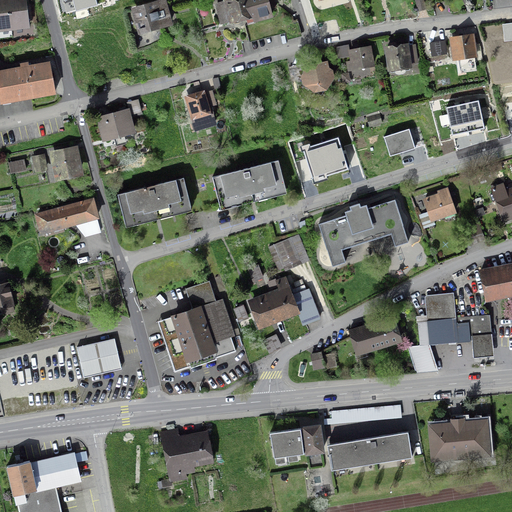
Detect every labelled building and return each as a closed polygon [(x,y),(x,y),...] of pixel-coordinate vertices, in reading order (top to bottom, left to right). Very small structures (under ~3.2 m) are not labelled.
[(0,0),(0,32),(12,30),(7,0),(0,0)] [(7,0),(12,30),(30,28),(26,0),(7,0)] [(95,0),(72,0),(76,14),(97,9),(95,0)] [(253,16),(248,0),(225,0),(232,21),(253,16)] [(248,0),(253,16),(254,21),(272,16),(267,0),(248,0)] [(424,0),(414,0),(417,11),(427,9),(424,0)] [(160,2),(129,12),(137,35),(167,26),(160,2)] [(282,16),(246,25),(250,39),(285,30),(283,23),(282,16)] [(301,34),(297,20),(283,23),(285,30),(287,38),(301,34)] [(474,32),(449,35),(452,57),(477,54),(474,32)] [(408,40),(384,43),(388,67),(412,63),(412,62),(418,61),(416,43),(408,44),(408,40)] [(445,41),(431,43),(432,55),(447,54),(445,41)] [(348,44),(335,46),(338,57),(349,55),(350,58),(345,59),(347,69),(375,63),(371,43),(349,47),(348,44)] [(303,69),(301,74),(303,82),(314,89),(327,86),(335,74),(333,66),(329,63),(328,57),(302,63),(303,69)] [(1,73),(6,95),(8,106),(61,96),(54,62),(1,73)] [(349,71),(342,72),(344,82),(351,80),(349,71)] [(205,90),(184,96),(195,132),(218,125),(212,106),(217,104),(212,90),(205,92),(205,90)] [(129,105),(96,114),(102,139),(136,130),(131,113),(142,110),(138,96),(127,99),(129,105)] [(478,97),(446,104),(452,131),(484,124),(478,97)] [(410,126),(384,134),(390,152),(415,145),(410,126)] [(78,143),(49,149),(55,178),(84,172),(78,143)] [(45,152),(32,155),(35,171),(48,168),(45,152)] [(278,156),(213,173),(222,204),(287,188),(278,156)] [(24,158),(9,161),(11,171),(27,168),(24,158)] [(500,162),(490,165),(492,172),(503,169),(500,162)] [(183,173),(118,190),(126,222),(191,205),(183,173)] [(508,186),(494,191),(507,223),(511,221),(511,190),(510,191),(508,186)] [(451,192),(426,201),(435,224),(460,214),(451,192)] [(94,195),(34,211),(40,231),(100,215),(94,195)] [(347,216),(321,225),(334,266),(353,260),(350,251),(394,236),(398,247),(411,243),(396,199),(368,208),(367,204),(346,211),(347,216)] [(479,225),(466,229),(470,243),(484,239),(479,225)] [(301,236),(270,248),(280,273),(310,261),(301,236)] [(259,264),(249,267),(253,280),(263,276),(259,264)] [(511,267),(482,274),(486,297),(511,291),(511,267)] [(426,293),(429,321),(489,316),(488,310),(483,306),(486,297),(482,274),(481,268),(426,293)] [(0,313),(17,309),(9,278),(0,280),(0,313)] [(277,319),(299,311),(293,297),(287,279),(278,283),(282,294),(270,299),(277,319)] [(194,314),(160,324),(175,372),(238,352),(222,302),(217,304),(210,280),(185,288),(194,314)] [(309,291),(293,297),(299,311),(304,326),(320,320),(309,291)] [(260,326),(277,319),(270,299),(253,305),(260,326)] [(243,305),(234,308),(239,321),(248,317),(243,305)] [(489,316),(429,321),(431,344),(470,340),(472,361),(493,359),(489,316)] [(393,320),(352,334),(358,353),(399,339),(393,320)] [(419,344),(431,344),(429,321),(417,323),(419,344)] [(117,340),(79,350),(87,381),(125,371),(117,340)] [(321,354),(312,355),(313,370),(323,369),(321,354)] [(450,419),(428,420),(431,458),(491,453),(488,415),(465,417),(465,414),(450,415),(450,419)] [(302,425),(271,429),(274,454),(305,449),(305,452),(325,449),(321,420),(301,423),(302,425)] [(408,428),(328,441),(331,466),(412,453),(408,428)] [(180,430),(161,434),(173,485),(189,481),(188,476),(198,473),(197,468),(218,463),(210,431),(182,437),(180,430)] [(77,453),(10,471),(21,511),(64,511),(59,490),(85,483),(77,453)]
